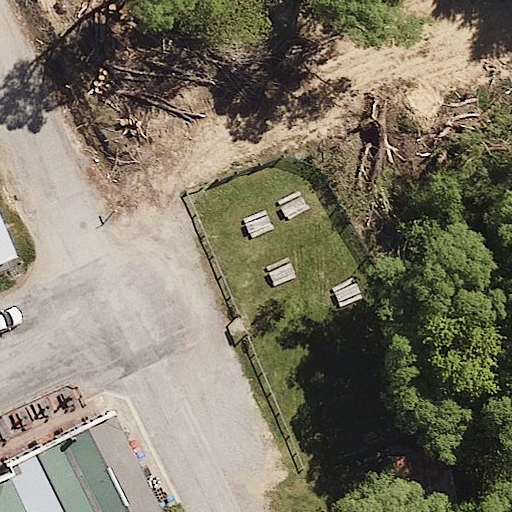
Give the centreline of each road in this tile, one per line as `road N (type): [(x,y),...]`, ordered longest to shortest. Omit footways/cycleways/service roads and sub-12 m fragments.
road 1 (residential): [(116,313),(0,47)]
road 2 (residential): [(230,511),(165,368),(116,313)]
road 3 (residential): [(0,364),(116,313)]
